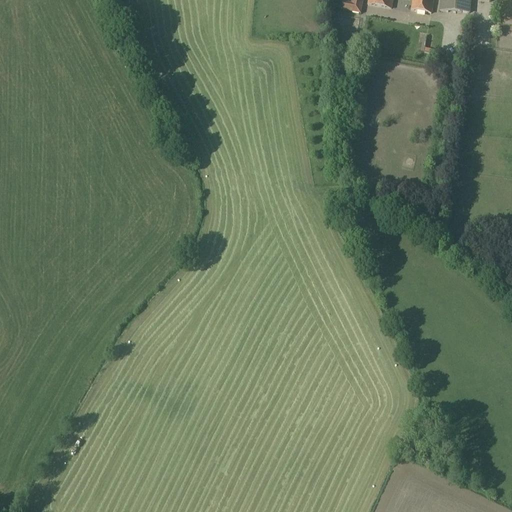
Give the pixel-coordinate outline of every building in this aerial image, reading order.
[(360,15),(363,0),(351,0),(351,4),(345,2),(343,11),(360,15)] [(368,0),(367,6),(391,10),(392,0),(413,0),(411,12),(431,15),(433,0),(368,0)] [(393,0),(393,9),(408,10),(408,0),(393,0)] [(440,0),(440,13),(462,14),(470,14),(471,0),(440,0)] [(478,19),(477,27),(491,28),(492,20),(478,19)] [(337,61),(337,78),(348,79),(349,62),(337,61)] [(437,234),(442,238),(448,241),(454,232),(442,225),(437,234)] [(455,233),(450,242),(462,249),(467,240),(455,233)]
